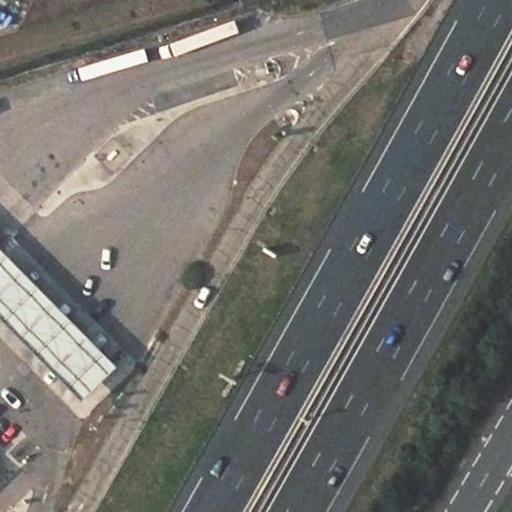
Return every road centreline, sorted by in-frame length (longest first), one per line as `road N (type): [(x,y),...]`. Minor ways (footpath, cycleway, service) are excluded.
road 1 (motorway): [(498,0),(211,511)]
road 2 (motorway): [(297,511),(511,128)]
